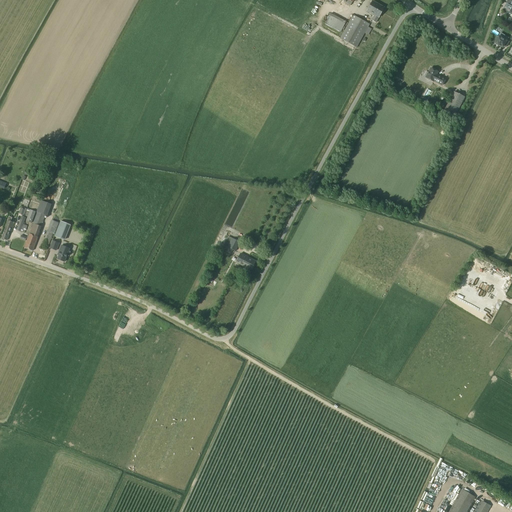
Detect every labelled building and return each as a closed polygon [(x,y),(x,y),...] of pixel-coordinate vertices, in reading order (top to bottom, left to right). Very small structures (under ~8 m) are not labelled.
[(373,1),(367,12),(374,15),(372,20),(376,23),(379,18),(385,8),(373,1)] [(325,24),(341,32),(346,22),(331,14),(325,24)] [(340,39),(357,48),(365,34),(368,35),(372,29),(368,27),(370,25),(353,15),(340,39)] [(499,45),(502,48),(504,46),(506,47),(510,42),(507,40),(506,41),(499,36),(497,39),(496,39),(494,42),(495,43),(494,43),(498,46),(499,45)] [(433,81),(442,85),(446,79),(436,75),(438,72),(431,68),(426,78),(433,81)] [(443,112),(454,118),(465,98),(454,92),(443,112)] [(25,248),(33,251),(38,237),(42,227),(41,227),(46,215),(48,216),(52,205),(41,201),(37,212),(38,212),(30,234),(25,248)] [(26,221),(32,223),(36,212),(27,209),(25,216),(28,217),(26,221)] [(17,230),(25,233),(27,226),(23,224),(26,218),(22,216),(17,230)] [(4,230),(10,233),(14,223),(11,222),(12,218),(9,217),(7,220),(8,221),(4,230)] [(41,247),(47,249),(52,237),(53,237),(59,223),(52,220),(47,231),(48,232),(41,247)] [(55,237),(65,241),(71,225),(61,221),(55,237)] [(1,238),(7,240),(10,233),(4,230),(1,238)] [(228,247),(236,251),(240,242),(232,238),(228,247)] [(50,248),(57,251),(59,243),(53,241),(50,248)] [(57,259),(65,262),(67,256),(69,256),(70,252),(69,252),(70,249),(61,245),(57,255),(59,256),(57,259)] [(236,263),(251,270),(256,261),(241,254),(236,263)] [(448,511),(466,511),(475,497),(462,489),(448,511)] [(487,511),(491,506),(481,501),(474,511),(473,511),(487,511)]
